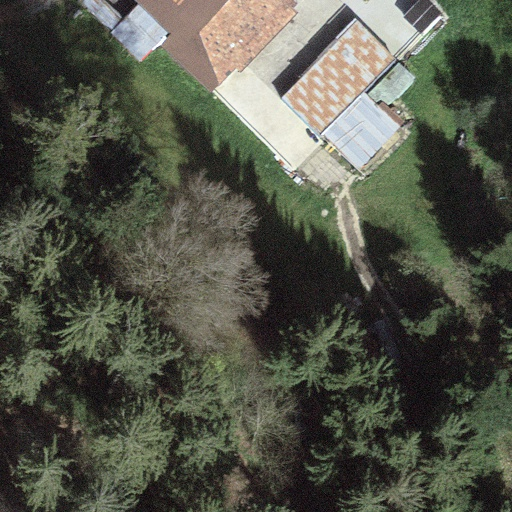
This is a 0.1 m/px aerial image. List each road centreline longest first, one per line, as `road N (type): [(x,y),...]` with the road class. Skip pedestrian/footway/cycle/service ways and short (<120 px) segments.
road 1 (track): [(37,2),(195,240),(300,511)]
road 2 (track): [(0,234),(151,352),(267,511)]
